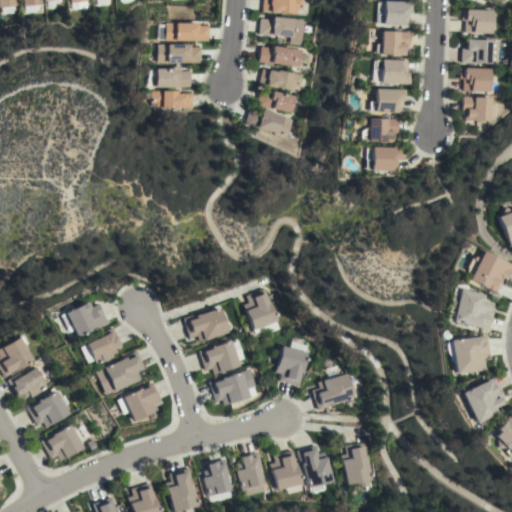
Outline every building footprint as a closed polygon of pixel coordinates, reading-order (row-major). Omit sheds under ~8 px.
[(301,0),(301,9),(296,9),(296,14),(260,12),(260,0),(301,0)] [(410,13),(407,13),(406,25),(374,24),(375,14),(380,14),(380,1),(411,2),(410,13)] [(489,33),(462,33),(462,21),(459,21),(459,10),(489,10),(489,33)] [(300,44),(288,43),(289,37),(256,34),(258,19),(270,20),(270,17),(302,19),(300,44)] [(161,23),(193,23),(193,26),(205,26),(205,41),(161,41),(161,23)] [(407,46),(403,46),(403,55),(378,55),(378,54),(373,54),(373,44),(379,44),(379,32),(407,32),(407,46)] [(488,64),(458,63),(459,48),(464,49),(464,39),(489,40),(488,64)] [(154,44),(186,44),(186,47),(198,47),(198,63),(154,63),(154,44)] [(258,47),(270,48),(270,46),(300,50),(298,67),(269,63),(269,64),(256,62),(258,47)] [(405,61),(405,73),(408,73),(408,84),(378,83),(378,70),(373,70),(373,60),(405,61)] [(298,88),(293,87),(292,91),(274,87),(273,88),(256,84),(260,68),(275,72),(275,69),(301,75),(298,88)] [(487,92),(460,91),(461,79),(457,79),(457,68),(487,69),(487,92)] [(188,87),(153,87),(153,86),(151,86),(151,85),(146,85),(146,70),(153,70),(153,69),(176,69),(176,71),(188,71),(188,87)] [(403,101),(399,101),(399,112),(367,112),(367,101),(373,101),(373,89),(403,90),(403,101)] [(149,91),(160,91),(175,91),(175,93),(190,93),(190,108),(155,108),(155,103),(149,103),(149,91)] [(257,91),(269,93),(270,91),(292,96),(290,106),(292,107),(290,113),(254,106),(257,91)] [(488,121),(463,120),(463,115),(464,116),(464,111),(460,111),(460,97),(489,98),(488,121)] [(247,109),(259,113),(260,110),(291,120),(285,137),(243,124),(247,109)] [(358,141),(358,131),(366,127),(366,118),(395,119),(395,133),(391,133),(391,142),(361,141),(358,141)] [(399,159),(395,159),(395,171),(369,171),(369,169),(363,169),(363,160),(369,160),(369,148),(399,148),(399,159)] [(511,210),(511,244),(508,246),(496,217),(503,214),(504,207),(511,211),(511,210)] [(481,250),(510,265),(508,270),(509,271),(505,279),(498,275),(496,278),(500,280),(493,293),(467,279),(470,273),(466,271),(467,266),(471,258),(472,258),(472,257),(478,255),(481,250)] [(253,333),(251,329),(250,330),(241,305),(246,303),(244,296),(263,289),(277,329),(268,332),(260,331),(253,333)] [(486,330),(450,321),(450,320),(444,319),(450,295),(456,297),(458,289),(482,295),(480,300),(490,303),(488,308),(491,309),(486,330)] [(58,315),(88,302),(90,307),(95,305),(94,304),(96,304),(105,323),(74,337),(71,330),(66,332),(58,315)] [(225,332),(196,342),(194,335),(187,338),(180,318),(194,313),(195,315),(217,308),(225,332)] [(77,347),(98,338),(96,334),(110,327),(119,346),(113,349),(115,352),(109,355),(110,357),(92,365),(90,360),(84,363),(77,347)] [(0,373),(0,348),(22,335),(26,343),(23,345),(31,360),(2,377),(0,373)] [(447,341),(484,336),(487,358),(481,358),(482,369),(451,373),(447,341)] [(242,359),(235,361),(237,366),(211,374),(209,369),(203,371),(196,351),(235,338),(242,359)] [(277,380),(279,374),(273,372),(280,346),(288,348),(290,341),(306,346),(304,353),(306,353),(297,386),(277,380)] [(100,368),(121,359),(120,357),(134,351),(142,370),(135,373),(138,379),(110,391),(100,368)] [(18,373),(20,376),(33,368),(45,388),(29,398),(27,395),(22,398),(20,394),(15,397),(5,380),(18,373)] [(206,382),(219,378),(219,379),(239,372),(247,369),(253,387),(251,387),(254,395),(221,406),(219,400),(213,402),(206,382)] [(352,399),(315,409),(310,390),(317,388),(315,382),(344,374),(352,399)] [(457,393),(491,377),(500,397),(497,399),(499,404),(490,408),(493,413),(471,423),(457,393)] [(119,396),(150,383),(158,401),(151,404),(154,410),(129,421),(119,396)] [(24,408),(54,391),(67,414),(43,427),(40,422),(34,425),(24,408)] [(490,436),(495,432),(492,428),(511,411),(511,412),(511,454),(510,456),(509,455),(506,458),(499,451),(502,449),(501,448),(492,448),(493,439),(490,436)] [(81,448),(58,461),(54,456),(48,459),(38,441),(49,435),(50,435),(68,425),(81,448)] [(361,442),(367,480),(363,481),(363,482),(366,481),(368,490),(355,492),(354,487),(353,488),(352,483),(342,485),(337,455),(342,454),(341,446),(361,442)] [(313,446),(315,454),(321,452),(328,481),(317,484),(318,488),(308,491),(307,487),(303,487),(298,465),(297,465),(293,451),(313,446)] [(280,488),(271,490),(265,463),(271,462),(269,455),(289,451),(298,490),(284,493),(282,492),(282,491),(281,490),(280,488)] [(238,497),(231,471),(239,469),(236,457),(254,452),(258,467),(255,468),(256,469),(258,469),(259,473),(256,474),(259,484),(258,484),(260,491),(238,497)] [(225,474),(221,475),(225,490),(203,496),(198,478),(201,477),(200,471),(203,470),(201,464),(221,459),(225,474)] [(185,468),(189,483),(188,483),(193,506),(188,507),(188,511),(180,511),(180,509),(169,511),(162,482),(167,481),(165,473),(185,468)] [(148,483),(155,511),(128,511),(124,497),(129,496),(127,489),(148,483)] [(92,511),(89,504),(109,497),(114,511),(113,511),(92,511)]
